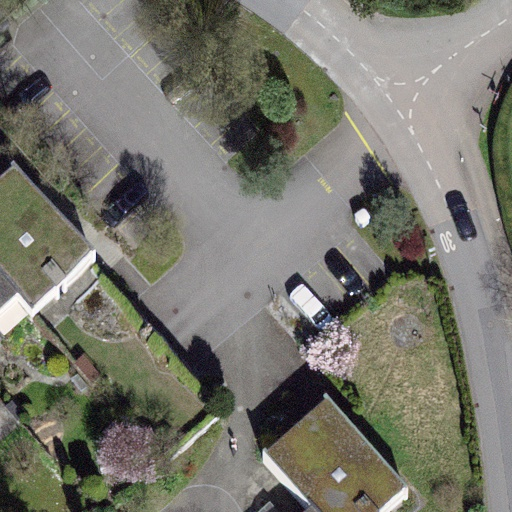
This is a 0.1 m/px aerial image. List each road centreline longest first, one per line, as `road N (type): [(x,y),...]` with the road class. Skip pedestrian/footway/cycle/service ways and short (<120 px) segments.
road 1 (residential): [(405,96),(416,138),(459,222),(511,405)]
road 2 (residential): [(293,0),(405,96)]
road 3 (residential): [(405,96),(511,13)]
